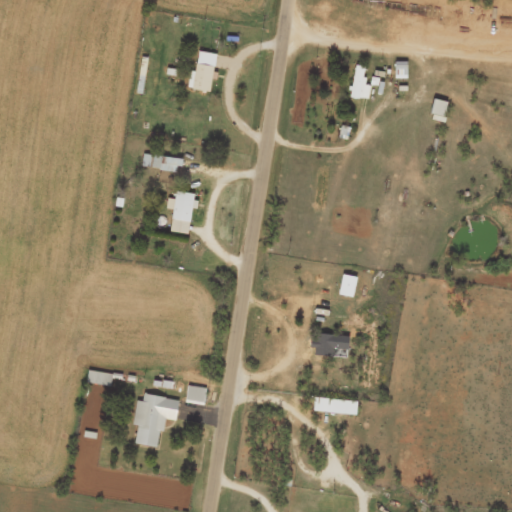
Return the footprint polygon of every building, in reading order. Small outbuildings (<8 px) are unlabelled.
[(208,99),(209,86),(212,87),(214,60),(195,59),(193,79),(186,79),(185,96),(208,99)] [(404,85),(404,68),(392,69),(392,86),(404,85)] [(363,75),(352,73),(348,105),(366,107),(368,93),(361,92),(363,75)] [(426,126),(440,129),(444,109),(431,106),(426,126)] [(178,165),(141,161),(140,175),(176,179),(178,165)] [(193,200),(173,199),(172,206),(164,206),(164,216),(169,216),(168,240),(186,241),(188,216),(192,216),(193,200)] [(353,284),(339,280),(334,301),(348,304),(353,284)] [(345,342),(313,341),(312,362),(332,363),(344,364),(345,342)] [(84,390),(108,392),(109,380),(85,377),(84,390)] [(182,409),(201,411),(203,395),(185,392),(182,409)] [(133,407),(130,432),(135,432),(132,451),(155,454),(157,437),(161,438),(163,426),(173,427),(175,406),(141,401),(140,408),(133,407)] [(309,417),(352,423),(354,409),(311,403),(309,417)]
